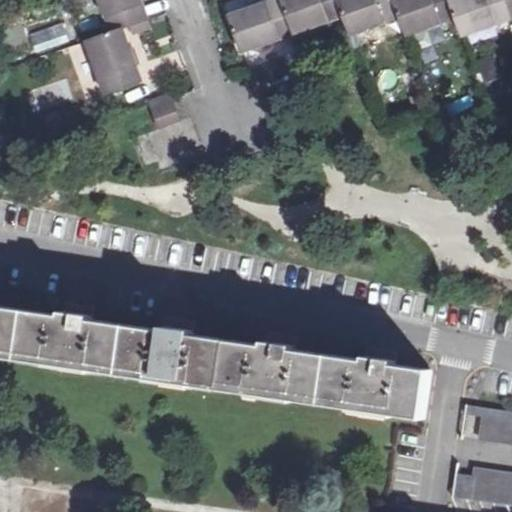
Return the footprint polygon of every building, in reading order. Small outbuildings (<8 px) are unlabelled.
[(142,0),(100,0),(109,25),(114,39),(127,35),(152,26),(147,12),(142,0)] [(226,16),(262,6),(260,0),(233,0),(223,3),(226,16)] [(299,0),(285,5),(298,42),(333,30),(347,25),(340,4),(338,0),(299,0)] [(357,0),(341,6),(347,25),(354,43),(390,31),(404,27),(397,7),(394,0),(357,0)] [(417,0),(411,2),(397,7),(404,27),(410,45),(424,40),(460,27),(453,8),(450,0),(417,0)] [(474,0),(467,3),(453,8),(460,27),(466,45),(480,41),(511,29),(511,18),(505,0),(474,0)] [(271,10),(233,23),(246,60),(284,47),(298,42),(285,5),(271,10)] [(114,39),(90,48),(94,62),(108,100),(145,87),(132,49),(127,35),(114,39)] [(177,103),(154,111),(162,135),(186,127),(177,103)] [(0,350),(121,369),(264,389),(431,413),(438,366),(403,362),(405,347),(392,344),(376,342),(374,357),(301,346),(303,332),(288,329),(274,327),(271,342),(199,331),(201,317),(187,315),(172,312),(170,327),(99,317),(100,301),(87,299),(71,297),(68,313),(0,302),(0,287),(0,286),(0,350)] [(511,406),(482,402),(473,401),(473,409),(490,412),(487,436),(511,439),(511,406)] [(481,476),(463,473),(461,494),(511,501),(511,471),(482,467),(481,476)]
